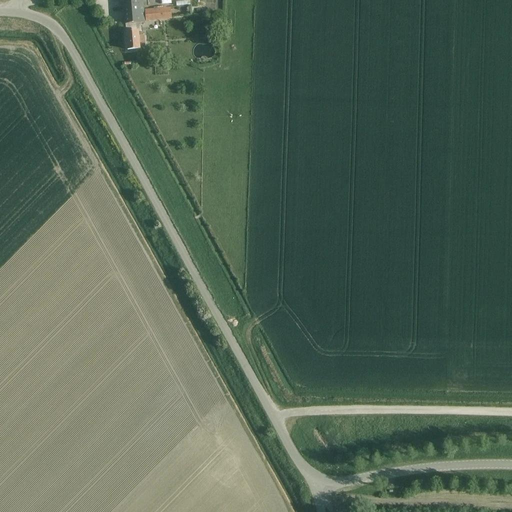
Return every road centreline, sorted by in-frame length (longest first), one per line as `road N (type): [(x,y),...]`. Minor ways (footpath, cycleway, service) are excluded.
road 1 (unclassified): [(271,419),(56,30),(9,12)]
road 2 (unclassified): [(271,419),(286,411),(511,411)]
road 3 (unclassified): [(511,466),(424,468),(316,485)]
